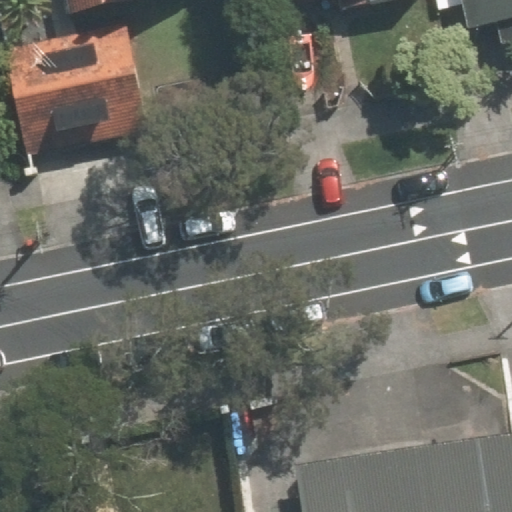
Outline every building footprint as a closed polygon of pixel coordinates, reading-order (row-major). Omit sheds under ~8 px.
[(69,0),(73,15),(142,2),(141,0),(69,0)] [(279,0),(280,3),(298,0),(326,0),(329,15),(397,0),(279,0)] [(511,0),(450,0),(457,35),(487,29),(491,49),(511,44),(511,0)] [(148,132),(127,24),(5,47),(26,155),(148,132)] [(511,511),(511,444),(303,476),(307,511),(511,511)]
